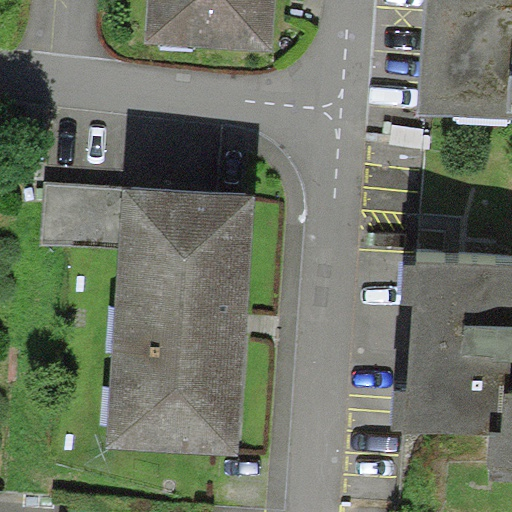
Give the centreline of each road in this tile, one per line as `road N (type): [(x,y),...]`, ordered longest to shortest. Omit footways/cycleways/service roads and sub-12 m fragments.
road 1 (residential): [(341,107),(317,511)]
road 2 (residential): [(0,76),(341,107)]
